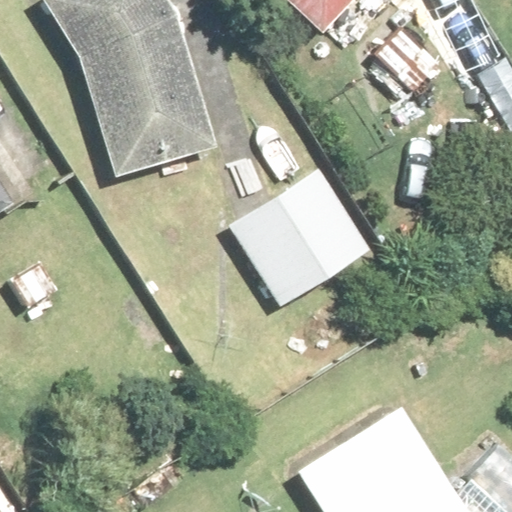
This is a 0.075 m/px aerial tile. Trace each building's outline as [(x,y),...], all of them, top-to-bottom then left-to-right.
[(165,0),(37,0),(76,59),(112,182),(212,145),(178,19),(165,0)] [(281,0),(312,30),(340,0),(281,0)] [(436,69),(393,29),(366,58),(409,98),(436,69)] [(368,245),(317,170),(228,229),(279,305),(368,245)] [(511,511),(511,453),(500,442),(451,497),(396,411),(297,468),(322,511),(511,511)]
